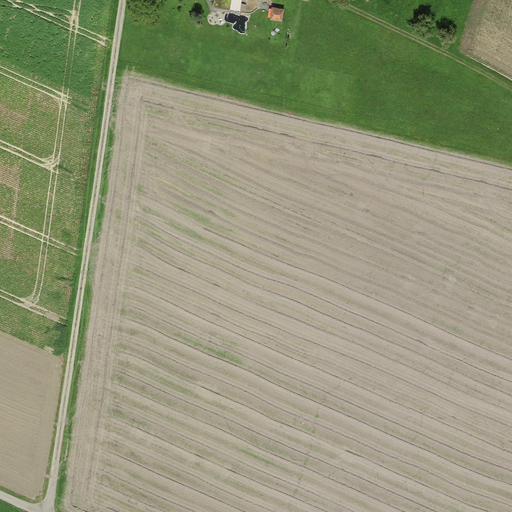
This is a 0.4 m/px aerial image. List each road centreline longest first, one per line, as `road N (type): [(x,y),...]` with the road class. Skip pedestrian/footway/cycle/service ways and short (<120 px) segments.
road 1 (track): [(49,511),(119,0)]
road 2 (track): [(511,87),(338,0)]
